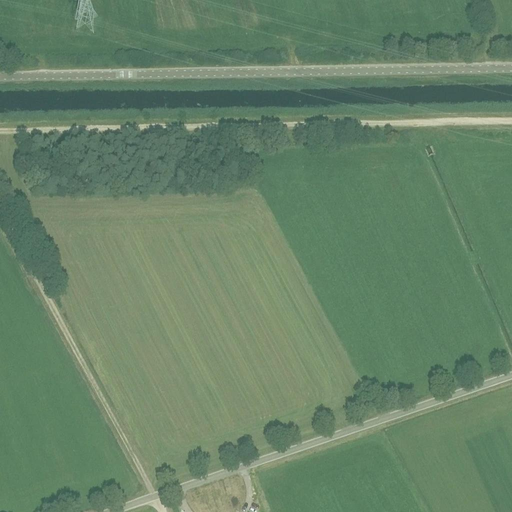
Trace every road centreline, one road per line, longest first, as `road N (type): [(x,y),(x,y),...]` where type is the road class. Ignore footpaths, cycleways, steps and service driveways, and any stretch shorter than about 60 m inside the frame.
road 1 (track): [(0,130),(511,120)]
road 2 (tertiary): [(0,76),(511,68)]
road 3 (unclassified): [(110,511),(511,376)]
road 4 (track): [(0,211),(162,511)]
